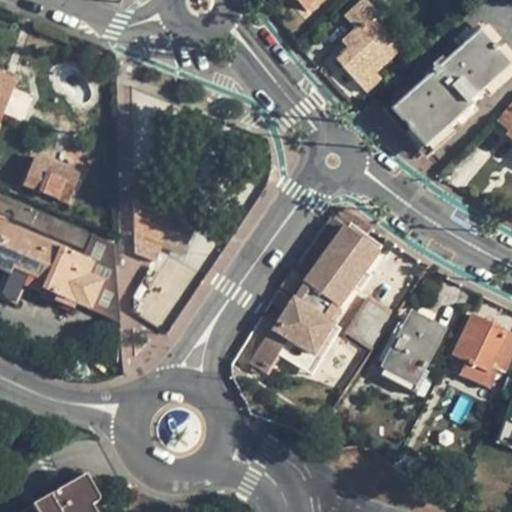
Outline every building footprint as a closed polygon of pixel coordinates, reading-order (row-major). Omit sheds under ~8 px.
[(297,0),(307,11),(319,0),(297,0)] [(339,62),(369,95),(381,85),(377,79),(408,51),(365,2),(346,21),(357,34),(343,46),(349,53),(339,62)] [(396,115),(430,152),(478,110),(475,107),(511,72),(511,71),(482,38),(444,73),(438,71),(432,76),(435,80),(396,115)] [(0,129),(5,118),(21,125),(32,100),(14,92),(18,84),(0,76),(0,129)] [(511,105),(497,122),(511,136),(508,140),(511,142),(511,105)] [(39,160),(26,191),(68,208),(81,177),(39,160)] [(145,201),(138,215),(138,239),(164,250),(170,231),(177,219),(145,201)] [(274,332),(251,368),(267,378),(281,358),(312,379),(343,333),(330,325),(339,311),(381,255),(366,244),(374,231),(347,209),(303,274),(311,281),(278,335),(274,332)] [(0,224),(0,275),(8,279),(12,272),(27,279),(22,290),(39,297),(41,292),(93,314),(106,285),(90,278),(96,265),(0,224)] [(126,253),(118,253),(118,269),(127,269),(126,253)] [(12,272),(8,279),(1,295),(17,303),(22,290),(27,279),(12,272)] [(294,273),(284,293),(295,300),(305,282),(294,273)] [(373,299),(352,333),(378,350),(400,316),(373,299)] [(414,318),(387,369),(419,387),(446,335),(414,318)] [(511,336),(477,318),(457,358),(490,376),(493,371),(508,376),(511,365),(511,336)] [(511,417),(501,444),(511,448),(511,417)] [(98,511),(105,508),(89,482),(35,511),(98,511)]
